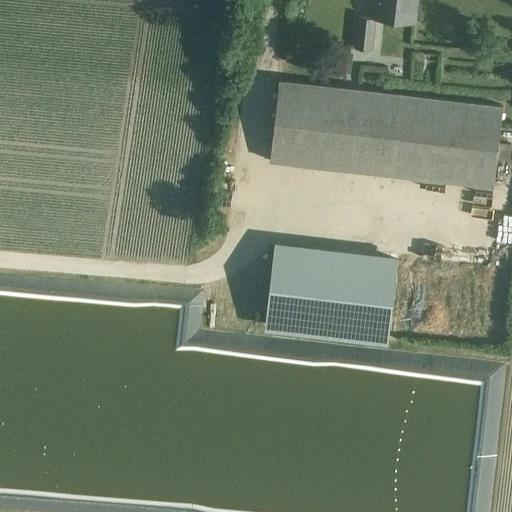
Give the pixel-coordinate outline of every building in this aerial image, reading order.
[(377,0),(375,18),(376,18),(415,22),(416,0),(377,0)] [(373,50),(376,18),(375,18),(358,17),(355,49),(373,50)] [(506,104),(277,76),(267,156),(497,184),(506,104)] [(506,227),(509,211),(485,206),(482,221),(506,227)] [(270,287),(265,327),(387,341),(396,259),(275,245),(270,287)]
